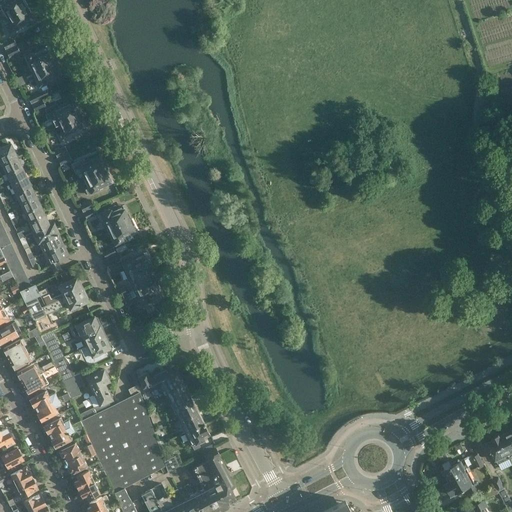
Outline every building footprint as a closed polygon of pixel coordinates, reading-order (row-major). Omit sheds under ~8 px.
[(7,16),(25,6),(21,0),(1,0),(0,1),(0,9),(3,8),(7,16)] [(25,6),(7,16),(11,23),(5,27),(9,33),(32,20),(25,6)] [(13,38),(3,43),(6,48),(16,44),(13,38)] [(17,46),(7,51),(9,56),(19,52),(17,46)] [(33,70),(55,59),(52,53),(49,53),(46,47),(32,54),(30,51),(24,53),(33,70)] [(58,65),(55,59),(33,70),(41,87),(47,84),(45,80),(59,74),(56,68),(58,65)] [(38,93),(29,97),(31,103),(41,99),(38,93)] [(42,101),(32,105),(35,111),(44,106),(42,101)] [(59,123),(80,113),(78,108),(75,107),(72,101),(58,108),(56,104),(45,109),(47,113),(48,113),(51,119),(55,117),(59,123)] [(80,113),(59,123),(62,132),(58,134),(60,138),(59,139),(62,144),(73,139),(71,135),(85,128),(82,122),(83,119),(80,113)] [(0,163),(1,163),(17,156),(11,143),(0,148),(0,163)] [(64,147),(55,152),(57,157),(67,153),(64,147)] [(68,155),(58,159),(61,165),(70,160),(68,155)] [(81,171),(84,178),(106,167),(104,162),(101,161),(98,155),(84,162),(83,158),(76,161),(78,165),(74,167),(76,173),(81,171)] [(18,159),(17,156),(1,163),(6,174),(22,166),(23,166),(23,165),(24,162),(23,160),(20,159),(19,158),(18,159)] [(26,176),(22,166),(6,174),(8,179),(6,180),(8,184),(26,176)] [(86,194),(111,182),(107,176),(109,173),(106,167),(84,178),(88,186),(84,188),(86,194)] [(31,185),(26,176),(8,184),(10,189),(13,188),(15,193),(31,185)] [(31,185),(15,193),(18,198),(15,199),(17,204),(36,195),(31,185)] [(40,204),(36,195),(17,204),(19,208),(22,207),(24,212),(40,204)] [(80,204),(82,209),(92,205),(89,200),(80,204)] [(40,204),(24,212),(26,217),(24,218),(26,223),(45,214),(40,204)] [(108,229),(131,218),(128,212),(125,211),(123,206),(112,211),(110,208),(100,212),(108,229)] [(92,207),(83,211),(86,217),(95,212),(92,207)] [(45,214),(26,223),(29,228),(31,227),(34,232),(50,225),(50,224),(45,214)] [(131,218),(108,229),(116,245),(125,241),(124,237),(135,232),(133,227),(134,224),(131,218)] [(0,248),(11,244),(0,220),(0,248)] [(50,225),(34,232),(33,233),(37,243),(39,242),(58,233),(59,233),(54,222),(50,224),(50,225)] [(63,244),(58,233),(39,242),(44,253),(63,244)] [(124,242),(114,247),(116,252),(126,247),(124,242)] [(11,244),(0,248),(0,249),(3,256),(6,262),(10,270),(12,276),(19,290),(19,291),(30,285),(11,244)] [(59,265),(58,262),(57,259),(68,254),(63,244),(44,253),(50,266),(50,265),(51,268),(52,270),(54,274),(62,270),(59,265)] [(111,246),(102,251),(104,256),(114,252),(111,246)] [(115,253),(105,258),(108,263),(117,259),(115,253)] [(129,276),(149,267),(150,267),(143,253),(132,259),(130,255),(121,260),(129,276)] [(149,267),(129,276),(133,283),(130,285),(127,287),(126,285),(129,291),(153,280),(151,275),(152,272),(149,267)] [(12,276),(10,270),(0,275),(0,276),(3,281),(12,276)] [(62,298),(82,288),(76,277),(59,285),(62,292),(60,293),(62,297),(62,298)] [(155,285),(153,280),(133,290),(135,294),(137,293),(142,303),(145,303),(146,303),(147,303),(148,302),(149,302),(150,299),(149,297),(159,292),(157,289),(159,288),(157,284),(155,285)] [(30,285),(19,291),(23,300),(39,292),(38,292),(35,283),(30,285)] [(13,293),(19,290),(16,284),(10,287),(13,293)] [(119,296),(129,292),(129,291),(126,285),(116,290),(119,296)] [(45,305),(53,301),(46,288),(38,292),(39,292),(45,305)] [(82,288),(62,298),(63,300),(65,303),(67,302),(70,308),(87,300),(82,288)] [(45,305),(39,292),(23,300),(26,305),(29,311),(36,327),(41,336),(52,331),(59,327),(56,320),(52,322),(48,313),(61,307),(63,303),(62,301),(63,300),(62,298),(62,297),(53,301),(45,305)] [(132,298),(129,292),(119,296),(124,307),(130,304),(128,300),(132,298)] [(0,324),(9,319),(3,308),(0,310),(0,324)] [(98,325),(94,316),(76,325),(74,325),(74,326),(74,327),(74,328),(74,329),(74,330),(74,331),(75,332),(76,333),(77,334),(78,334),(79,335),(80,335),(82,339),(81,339),(84,346),(104,336),(99,325),(98,325)] [(12,338),(18,335),(22,333),(19,328),(15,321),(0,329),(0,342),(1,343),(12,337),(12,338)] [(38,342),(42,339),(41,336),(36,327),(27,332),(29,338),(34,336),(38,342)] [(53,361),(64,356),(52,331),(41,336),(42,339),(43,340),(45,343),(53,361)] [(104,336),(84,346),(88,353),(89,352),(91,357),(110,348),(104,336)] [(9,358),(26,348),(24,344),(26,343),(23,337),(3,348),(4,349),(3,351),(5,353),(6,354),(9,358)] [(28,353),(26,348),(9,358),(12,364),(11,366),(12,368),(14,368),(15,369),(34,358),(31,351),(28,353)] [(83,371),(80,364),(74,351),(64,356),(53,361),(62,381),(79,374),(83,371)] [(16,372),(17,373),(16,374),(19,378),(20,378),(22,383),(40,373),(38,369),(40,368),(36,361),(16,372)] [(45,371),(47,370),(55,366),(52,362),(42,367),(45,371)] [(58,372),(55,366),(47,370),(50,376),(58,372)] [(164,384),(179,377),(176,369),(172,371),(170,366),(149,377),(147,372),(139,376),(144,387),(161,379),(164,384)] [(104,382),(109,380),(103,369),(87,376),(90,384),(88,385),(90,389),(104,382)] [(48,382),(42,372),(40,373),(22,383),(25,388),(24,388),(27,393),(28,392),(28,393),(48,382)] [(70,398),(82,393),(79,386),(83,384),(79,374),(62,381),(70,398)] [(179,377),(164,384),(162,385),(164,390),(166,390),(169,396),(185,388),(179,377)] [(93,395),(88,397),(93,407),(97,413),(109,407),(108,405),(109,404),(107,401),(112,399),(104,382),(90,389),(93,395)] [(49,395),(47,391),(52,388),(50,384),(36,392),(37,394),(30,398),(36,409),(57,398),(54,392),(49,395)] [(97,413),(93,407),(78,415),(80,420),(82,425),(86,433),(90,441),(91,443),(93,448),(96,454),(99,461),(102,468),(112,489),(114,492),(115,492),(124,487),(160,467),(165,464),(164,461),(160,450),(158,445),(157,440),(139,392),(137,384),(128,389),(131,396),(109,407),(97,413)] [(185,388),(169,396),(172,403),(171,404),(173,408),(190,400),(185,388)] [(52,417),(59,413),(55,406),(60,403),(57,398),(36,409),(41,419),(51,414),(52,417)] [(196,412),(190,400),(173,408),(175,414),(177,413),(180,419),(196,412)] [(196,412),(180,419),(184,426),(182,427),(184,432),(186,431),(202,424),(196,412)] [(59,413),(52,417),(44,421),(45,423),(43,424),(49,435),(71,424),(68,418),(63,421),(59,413)] [(194,448),(200,445),(199,442),(203,440),(202,438),(210,435),(204,423),(202,424),(186,431),(194,448)] [(71,424),(49,435),(55,446),(71,438),(69,432),(74,430),(71,424)] [(6,445),(14,441),(6,426),(0,429),(0,444),(5,442),(6,445)] [(511,434),(510,432),(499,437),(510,458),(511,457),(511,434)] [(508,454),(499,437),(499,436),(494,438),(495,439),(486,444),(490,452),(493,451),(499,464),(510,458),(508,454)] [(60,449),(61,451),(59,452),(62,457),(63,456),(66,461),(81,454),(76,442),(60,449)] [(0,476),(3,475),(16,469),(14,464),(23,459),(17,447),(2,455),(7,466),(0,469),(0,476)] [(204,490),(216,511),(227,506),(226,504),(236,499),(230,489),(234,487),(218,456),(219,455),(217,451),(215,447),(204,453),(206,457),(207,460),(192,468),(203,488),(204,490)] [(93,448),(87,451),(90,457),(96,454),(93,448)] [(87,465),(81,454),(66,461),(68,466),(66,466),(69,472),(71,472),(87,465)] [(176,454),(164,461),(165,464),(168,471),(181,464),(176,454)] [(472,456),(466,459),(461,462),(460,460),(453,464),(454,465),(445,470),(446,471),(444,472),(447,478),(449,477),(451,481),(467,473),(470,472),(469,471),(478,467),(479,469),(484,466),(478,454),(472,457),(472,456)] [(16,485),(32,477),(26,466),(10,473),(16,485)] [(78,489),(94,481),(88,469),(76,475),(78,479),(74,481),(75,482),(74,484),(76,487),(77,487),(78,489)] [(467,473),(451,481),(446,484),(452,495),(457,492),(457,493),(467,488),(470,494),(481,488),(477,482),(476,483),(473,479),(470,480),(467,473)] [(499,491),(505,488),(499,476),(493,480),(498,491),(499,491)] [(37,488),(32,477),(16,485),(21,496),(37,488)] [(78,489),(79,490),(78,492),(79,495),(81,495),(82,497),(86,495),(88,499),(100,493),(94,481),(78,489)] [(163,511),(175,511),(161,483),(151,488),(163,511)] [(189,511),(183,500),(174,505),(168,495),(162,483),(161,483),(175,511),(189,511)] [(137,511),(132,502),(124,487),(115,492),(123,511),(137,511)] [(163,511),(151,488),(141,494),(150,511),(163,511)] [(204,490),(203,488),(198,490),(199,491),(198,492),(197,490),(193,493),(202,511),(215,511),(216,511),(204,490)] [(511,508),(511,501),(505,488),(499,491),(509,511),(511,508)] [(189,495),(184,491),(180,493),(181,495),(183,499),(184,500),(183,500),(189,511),(202,511),(193,493),(189,495)] [(29,511),(30,511),(46,504),(40,493),(24,501),(29,511)] [(109,501),(106,495),(102,497),(102,496),(89,502),(91,505),(87,507),(88,510),(87,511),(98,511),(107,508),(105,502),(109,501)] [(132,502),(137,511),(143,509),(138,499),(132,502)] [(489,506),(486,499),(473,506),(476,511),(489,511),(487,507),(489,506)] [(351,511),(346,501),(345,500),(321,511),(351,511)]
